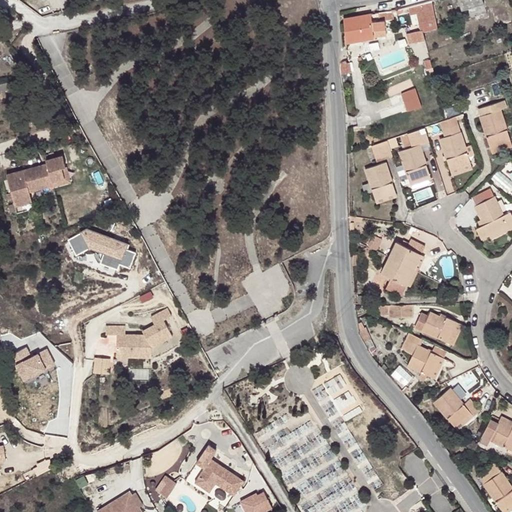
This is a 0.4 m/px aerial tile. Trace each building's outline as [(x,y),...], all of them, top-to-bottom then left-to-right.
[(482,0),(458,0),(462,11),(484,4),(482,0)] [(433,12),(430,1),(425,2),(430,20),(435,19),(433,12)] [(357,40),(373,37),(373,30),(385,29),(383,12),(371,13),(344,18),(346,42),(357,40)] [(435,19),(430,20),(423,22),(426,31),(437,27),(435,19)] [(420,87),(404,91),(410,110),(425,106),(420,87)] [(508,107),(505,100),(479,109),(482,115),(480,116),(490,146),(511,139),(501,109),(508,107)] [(456,116),(446,120),(441,121),(446,137),(440,139),(451,169),(471,162),(469,156),(466,146),(456,116)] [(425,127),(407,132),(412,147),(399,151),(410,181),(430,174),(420,145),(430,142),(425,127)] [(387,139),(372,145),(377,161),(393,156),(387,139)] [(511,144),(511,142),(511,139),(490,146),(492,150),(511,144)] [(471,144),(466,146),(469,156),(474,154),(471,144)] [(24,173),(7,178),(12,196),(7,197),(9,203),(13,202),(15,209),(32,204),(29,195),(54,188),(53,184),(65,181),(62,170),(66,169),(63,158),(55,160),(54,155),(49,157),(50,162),(46,163),(47,166),(24,173)] [(365,169),(370,182),(373,191),(375,199),(396,191),(386,162),(365,169)] [(471,162),(451,169),(453,175),(473,168),(471,162)] [(53,184),(54,188),(70,184),(66,169),(62,170),(65,181),(53,184)] [(435,174),(440,195),(455,191),(449,170),(435,174)] [(432,179),(430,174),(410,181),(411,186),(432,179)] [(373,191),(370,182),(362,185),(365,194),(373,191)] [(482,238),(490,235),(509,225),(511,229),(511,228),(511,213),(511,211),(504,215),(491,188),(486,191),(489,198),(477,205),(475,206),(484,224),(477,228),(482,238)] [(397,196),(396,191),(375,199),(377,203),(397,196)] [(474,197),(477,205),(489,198),(486,191),(474,197)] [(509,225),(490,235),(492,239),(511,229),(509,225)] [(106,251),(124,258),(128,248),(130,242),(89,227),(81,231),(91,248),(93,247),(106,251)] [(91,248),(81,231),(69,239),(79,256),(91,248)] [(381,239),(372,234),(367,246),(376,250),(381,239)] [(397,241),(389,256),(397,261),(414,269),(421,254),(425,246),(411,238),(409,242),(407,246),(402,244),(397,241)] [(124,258),(106,251),(103,261),(120,268),(122,263),(131,266),(137,251),(128,248),(124,258)] [(414,269),(418,271),(426,255),(421,254),(414,269)] [(397,261),(389,256),(381,272),(391,277),(386,287),(401,295),(406,284),(414,269),(397,261)] [(410,286),(418,271),(414,269),(406,284),(410,286)] [(414,316),(414,304),(389,305),(389,315),(389,317),(414,316)] [(389,305),(380,305),(380,315),(389,315),(389,305)] [(125,326),(106,325),(106,334),(116,334),(116,356),(151,357),(151,347),(173,336),(163,319),(171,315),(168,308),(151,317),(155,324),(142,331),(144,334),(125,334),(125,326)] [(446,319),(440,316),(431,312),(422,330),(448,342),(458,321),(448,316),(446,319)] [(458,321),(448,342),(453,344),(463,323),(458,321)] [(421,338),(410,332),(402,349),(413,354),(408,365),(432,376),(441,356),(418,345),(421,338)] [(18,351),(22,360),(35,355),(32,346),(18,351)] [(110,358),(94,356),(94,360),(93,371),(108,372),(110,358)] [(441,356),(432,376),(436,379),(446,358),(441,356)] [(344,373),(328,381),(333,391),(348,382),(344,373)] [(463,376),(457,381),(465,391),(471,386),(463,376)] [(435,403),(455,426),(472,412),(475,416),(481,410),(471,398),(465,404),(451,389),(435,403)] [(429,391),(422,394),(425,401),(432,398),(429,391)] [(472,412),(455,426),(458,430),(475,416),(472,412)] [(491,439),(511,449),(511,419),(509,418),(507,422),(501,419),(499,422),(491,418),(480,441),(488,444),(491,439)] [(207,445),(196,462),(205,468),(195,482),(205,489),(211,480),(215,483),(234,496),(244,481),(210,459),(216,451),(207,445)] [(502,509),(511,502),(511,484),(497,463),(479,475),(502,509)] [(178,482),(166,474),(163,480),(166,482),(159,492),(167,497),(178,482)] [(211,480),(205,489),(210,492),(215,483),(211,480)] [(129,492),(116,500),(118,503),(131,495),(129,492)] [(116,500),(97,511),(98,511),(141,511),(139,507),(143,505),(135,493),(131,495),(118,503),(116,500)] [(258,493),(242,501),(248,511),(265,511),(274,507),(266,493),(260,496),(258,493)] [(507,511),(511,509),(511,502),(502,509),(504,511),(507,511)]
